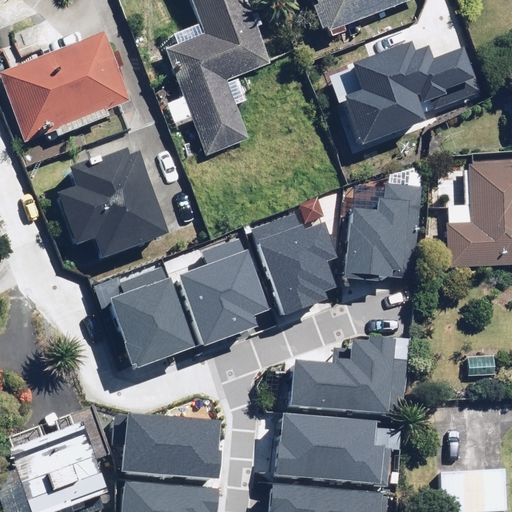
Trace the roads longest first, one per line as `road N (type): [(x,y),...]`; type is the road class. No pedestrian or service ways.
road 1 (residential): [(0,168),(101,381),(141,397),(232,362)]
road 2 (residential): [(232,362),(353,315),(401,314)]
road 3 (residential): [(232,362),(247,404),(235,511)]
